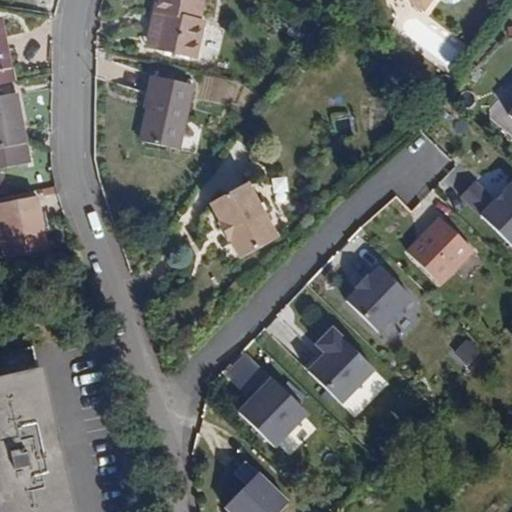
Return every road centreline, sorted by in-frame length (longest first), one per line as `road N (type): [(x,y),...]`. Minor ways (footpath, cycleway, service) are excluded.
road 1 (residential): [(82,0),(73,39),(73,162),(156,400)]
road 2 (residential): [(156,400),(186,380),(384,185),(416,167)]
